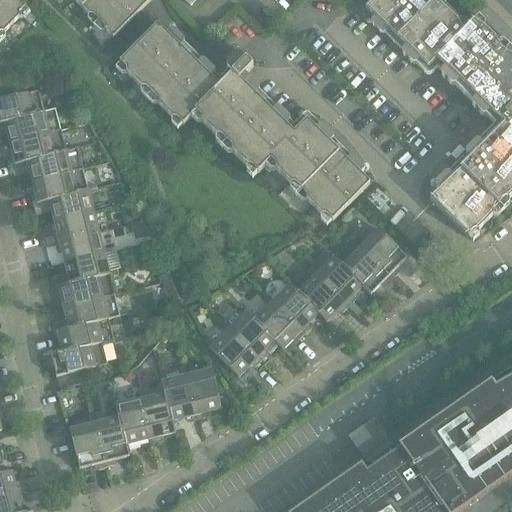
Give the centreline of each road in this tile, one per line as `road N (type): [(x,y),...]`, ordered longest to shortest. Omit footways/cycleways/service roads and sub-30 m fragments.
road 1 (residential): [(131,511),(511,246)]
road 2 (residential): [(67,511),(11,316),(20,298),(0,212)]
